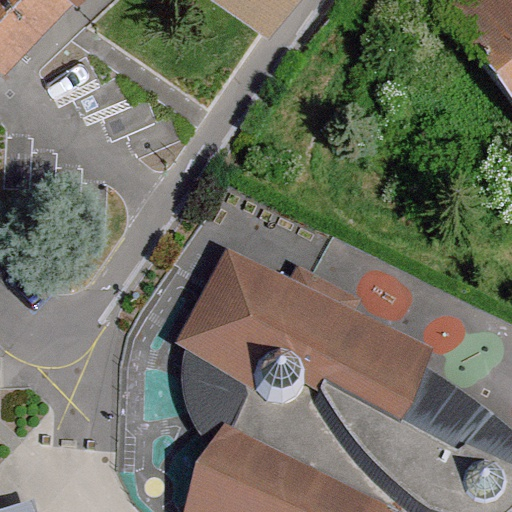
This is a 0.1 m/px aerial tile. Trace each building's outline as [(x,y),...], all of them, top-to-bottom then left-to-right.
[(0,0),(0,59),(1,60),(54,0),(0,0)] [(253,0),(273,13),(282,0),(253,0)] [(511,0),(486,0),(455,26),(511,101),(511,0)] [(470,404),(424,372),(342,328),(351,311),(303,285),(295,302),(234,270),(189,353),(244,383),(248,405),(222,465),(212,486),(271,511),(511,511),(511,436),(506,431),(470,404)] [(244,383),(189,353),(184,372),(183,382),(184,397),(186,410),(190,422),(196,434),(204,446),(212,457),(222,465),(248,405),(244,383)] [(271,511),(212,486),(200,511),(271,511)]
